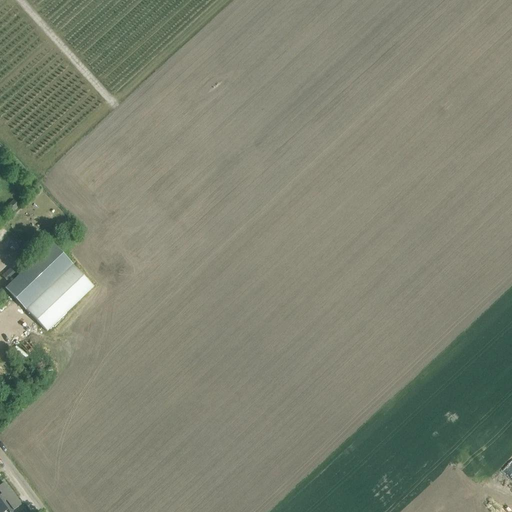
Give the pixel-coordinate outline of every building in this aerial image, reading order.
[(51,244),(4,289),(26,311),(44,293),(72,266),(51,244)] [(44,293),(26,311),(46,332),(93,286),(73,265),(72,266),(44,293)] [(10,268),(2,276),(7,282),(15,274),(10,268)] [(411,497),(422,510),(460,480),(450,467),(411,497)] [(499,484),(511,498),(511,483),(506,478),(499,484)] [(4,483),(0,485),(0,511),(4,511),(7,510),(8,511),(12,511),(13,511),(21,505),(4,483)] [(495,511),(498,509),(481,491),(459,511),(495,511)]
